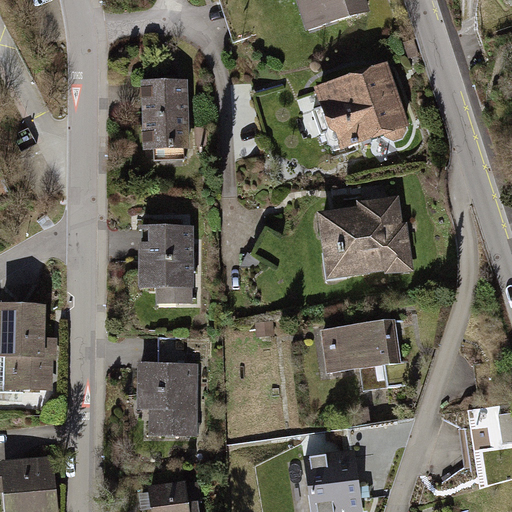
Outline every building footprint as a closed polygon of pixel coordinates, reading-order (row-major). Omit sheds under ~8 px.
[(363,0),(313,0),(321,26),(367,11),(363,0)] [(419,55),(414,41),(405,43),(410,58),(419,55)] [(384,68),(315,92),(316,94),(320,93),(325,107),(313,111),(321,135),(328,133),(334,151),(348,146),(351,148),(358,145),(358,143),(385,134),(386,137),(394,141),(402,138),(406,130),(384,68)] [(186,83),(144,84),(146,147),(167,147),(167,149),(188,149),(186,83)] [(0,206),(14,199),(0,172),(0,206)] [(378,211),(323,218),(328,254),(342,252),(345,274),(389,268),(389,271),(409,268),(403,228),(399,229),(395,202),(377,204),(378,211)] [(190,229),(142,229),(142,288),(158,288),(159,303),(179,303),(179,304),(191,304),(190,229)] [(49,306),(39,305),(39,302),(5,301),(5,304),(1,304),(0,329),(0,357),(9,358),(8,391),(56,392),(57,361),(60,361),(61,341),(48,341),(49,306)] [(393,322),(324,332),(330,371),(360,367),(364,391),(387,388),(387,389),(407,386),(404,362),(399,363),(393,322)] [(272,324),(257,325),(258,337),(273,336),(272,324)] [(195,367),(141,366),(141,394),(153,394),(152,435),(194,435),(195,367)] [(504,440),(511,439),(511,410),(511,405),(502,407),(503,415),(501,415),(504,440)] [(367,409),(359,410),(361,423),(368,422),(367,409)] [(354,453),(306,459),(312,511),(362,511),(360,499),(370,498),(369,486),(359,488),(354,453)] [(48,511),(44,466),(3,469),(6,486),(3,486),(4,506),(14,508),(14,511),(48,511)] [(197,485),(150,492),(151,494),(142,495),(144,510),(153,508),(153,511),(187,511),(187,505),(200,504),(197,485)]
